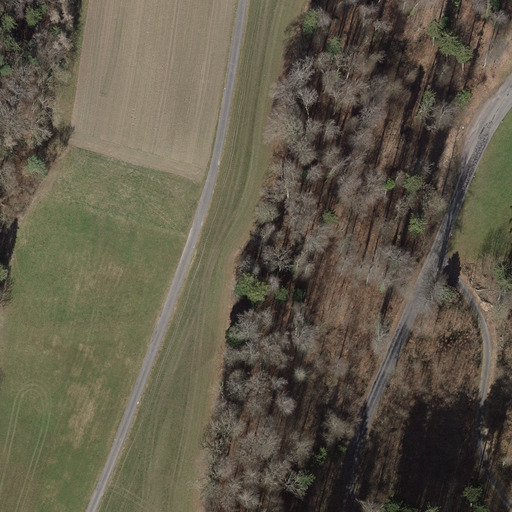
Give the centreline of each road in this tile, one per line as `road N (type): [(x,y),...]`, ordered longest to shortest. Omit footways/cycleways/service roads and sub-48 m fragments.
road 1 (unclassified): [(243,0),(210,185),(89,511)]
road 2 (tertiary): [(350,511),(351,464),(390,356),(483,137),(511,92)]
road 3 (track): [(435,251),(484,326),(477,426),(484,469),(511,505)]
